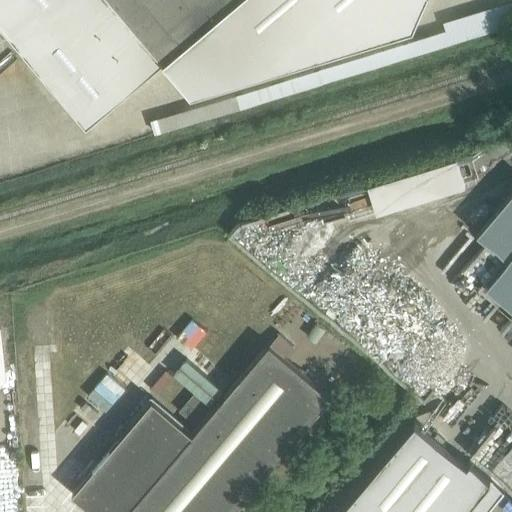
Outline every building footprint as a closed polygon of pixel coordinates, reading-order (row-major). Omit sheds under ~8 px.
[(0,0),(0,21),(87,124),(163,60),(192,93),(413,26),(424,0),(0,0)] [(455,149),(366,176),(367,180),(375,204),(464,177),(456,152),(455,149)] [(511,189),(477,230),(508,257),(486,283),(511,304),(511,189)] [(140,414),(74,491),(99,511),(233,511),(332,396),(270,343),(214,408),(195,392),(181,409),(199,425),(195,430),(155,397),(140,414)] [(471,460),(468,463),(415,419),(337,511),(485,511),(505,489),(471,460)]
